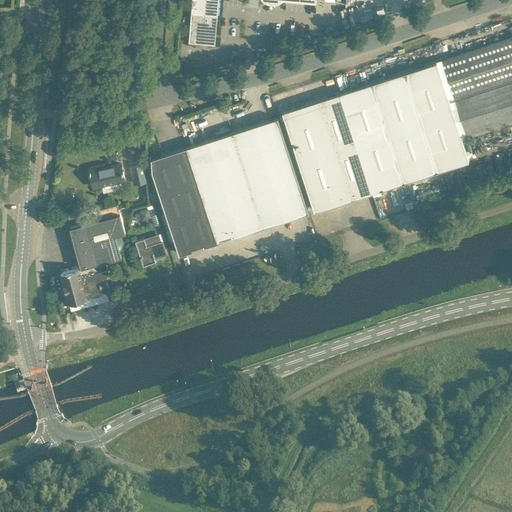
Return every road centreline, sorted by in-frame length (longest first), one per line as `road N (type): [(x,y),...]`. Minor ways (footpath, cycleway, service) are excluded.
road 1 (secondary): [(511,300),(146,414),(97,440),(81,444),(58,435)]
road 2 (unclassified): [(511,3),(166,110),(152,81),(159,0)]
road 3 (unclassified): [(26,348),(409,239)]
road 4 (secondary): [(26,203),(43,0)]
road 5 (secondary): [(26,348),(26,203)]
road 6 (track): [(445,511),(511,404)]
